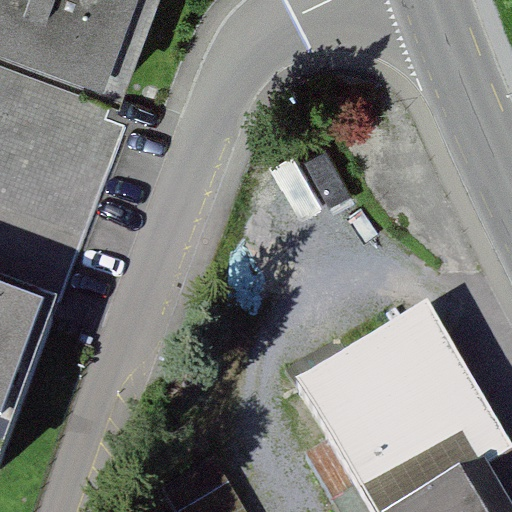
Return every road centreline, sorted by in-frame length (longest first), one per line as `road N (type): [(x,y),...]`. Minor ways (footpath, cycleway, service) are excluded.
road 1 (residential): [(63,511),(212,115),(241,59),(284,22),(330,0)]
road 2 (secondary): [(432,0),(511,197)]
